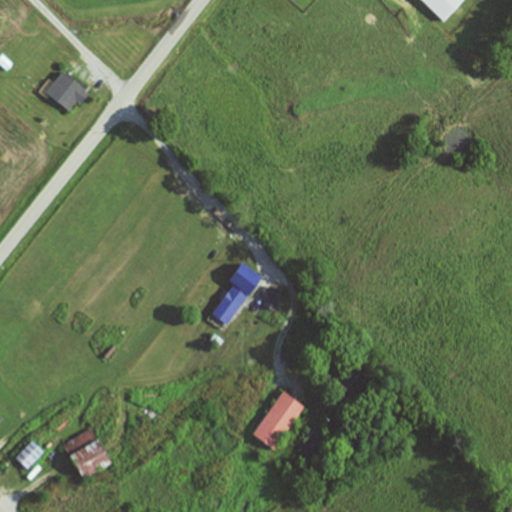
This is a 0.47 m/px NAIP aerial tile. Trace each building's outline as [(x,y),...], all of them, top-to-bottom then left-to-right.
[(88,93),(62,70),(45,90),(70,113),(88,93)] [(250,294),(234,283),(211,315),(227,326),(250,294)] [(359,386),(348,377),(338,388),(349,398),(359,386)] [(283,391),(252,435),(275,451),(305,407),(283,391)] [(299,450),(313,461),(332,437),(318,426),(299,450)] [(106,456),(93,430),(64,445),(81,480),(118,462),(113,453),(106,456)] [(17,458),(28,469),(45,453),(34,442),(17,458)]
